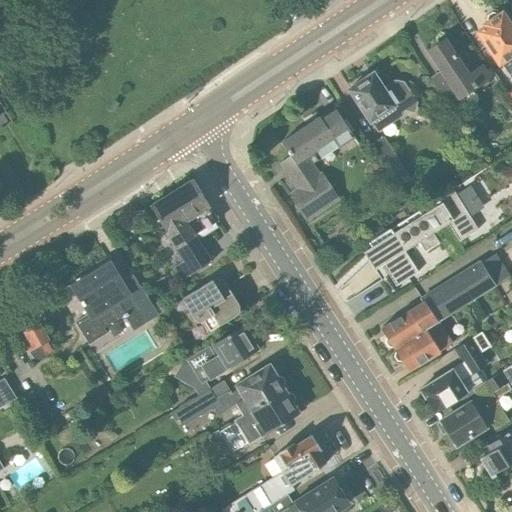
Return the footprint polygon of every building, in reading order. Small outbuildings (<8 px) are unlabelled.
[(500,17),(497,12),(492,11),(486,15),(486,20),(489,24),(487,26),(488,27),(480,32),(511,80),(511,79),(511,55),(511,30),(502,16),(500,17)] [(469,77),(445,41),(429,52),(444,74),(433,81),(449,106),(490,79),(482,69),(469,77)] [(384,90),(374,75),(351,90),(371,120),(390,108),(415,113),(417,102),(404,82),(395,80),(387,85),(388,87),(384,90)] [(455,105),(450,108),(459,121),(463,118),(455,105)] [(354,138),(336,111),(322,120),(320,118),(282,143),(291,156),(285,160),(298,179),(293,183),(297,190),(290,194),(307,220),(340,199),(310,154),(334,138),(341,147),(354,138)] [(389,170),(400,162),(383,136),(369,146),(385,170),(388,168),(389,170)] [(401,187),(389,170),(388,168),(385,170),(376,176),(389,196),(401,187)] [(211,263),(195,236),(218,221),(193,180),(151,206),(185,261),(173,268),(181,281),(211,263)] [(478,230),(453,190),(369,243),(371,247),(363,253),(370,262),(375,270),(383,265),(396,287),(418,273),(405,251),(419,242),(425,252),(439,243),(433,233),(448,224),(459,242),(478,230)] [(394,347),(395,349),(436,324),(495,287),(494,284),(507,276),(495,257),(423,301),(424,302),(382,328),(387,337),(385,342),(388,347),(394,347)] [(121,282),(112,267),(102,273),(99,268),(72,284),(90,314),(76,323),(89,345),(108,334),(105,328),(124,316),(133,330),(157,316),(133,275),(121,282)] [(217,287),(213,280),(182,299),(194,319),(197,321),(200,322),(204,321),(213,316),(219,326),(235,317),(238,313),(239,308),(238,304),(225,282),(217,287)] [(436,324),(395,349),(397,352),(395,357),(397,361),(403,362),(409,371),(438,353),(433,346),(445,338),(436,324)] [(41,358),(53,351),(39,326),(26,333),(29,339),(23,343),(28,352),(36,348),(41,358)] [(201,384),(258,350),(252,339),(256,333),(252,328),(246,328),(244,326),(187,360),(201,384)] [(466,394),(473,390),(483,384),(486,377),(483,372),(478,371),(487,366),(479,354),(491,346),(481,332),(454,349),(462,364),(421,390),(435,413),(466,394)] [(511,365),(483,384),(473,390),(478,398),(441,422),(455,445),(491,423),(495,430),(509,421),(495,399),(511,389),(509,387),(511,384),(511,365)] [(237,405),(244,416),(284,391),(282,387),(283,385),(284,383),(284,381),(283,379),(281,377),(279,377),(277,377),(276,377),(273,373),(269,375),(265,369),(230,391),(224,380),(170,413),(175,421),(178,420),(182,426),(214,408),(218,415),(237,405)] [(284,391),(244,416),(241,417),(234,421),(249,445),(298,415),(292,403),(293,401),(294,400),(294,397),(293,394),(292,393),(289,393),(286,393),(284,391)] [(103,405),(96,393),(84,399),(92,412),(103,405)] [(203,453),(224,440),(217,430),(207,437),(208,438),(198,444),(203,453)] [(511,430),(478,452),(493,475),(511,462),(511,430)] [(273,460),(280,471),(264,481),(270,491),(256,500),(263,511),(279,501),(293,492),(290,486),(326,463),(320,452),(321,451),(311,435),(273,460)] [(335,511),(348,504),(333,480),(285,510),(279,501),(263,511),(261,511),(335,511)] [(178,501),(184,510),(185,511),(200,503),(192,490),(177,499),(178,501)]
